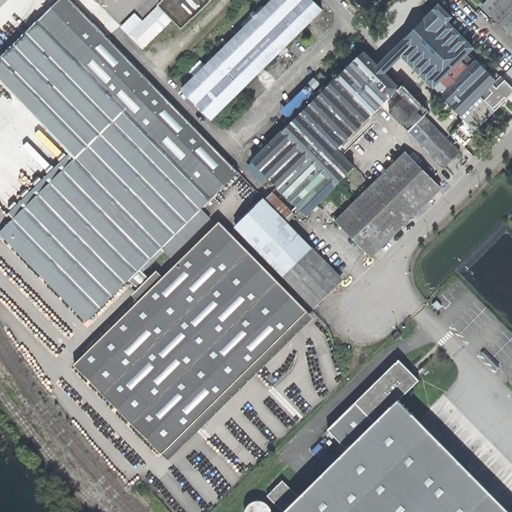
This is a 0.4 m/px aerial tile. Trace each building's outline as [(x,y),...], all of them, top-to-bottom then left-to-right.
[(200,209),(237,172),(71,0),(57,0),(0,56),(0,83),(68,152),(7,212),(14,219),(0,231),(0,232),(87,321),(136,272),(138,275),(163,250),(169,256),(209,218),(200,209)] [(183,27),(209,0),(163,0),(129,34),(143,48),(173,18),(183,27)] [(312,0),(272,0),(182,88),(211,117),(321,9),(312,0)] [(354,0),(367,13),(379,0),(354,0)] [(511,0),(487,0),(483,5),(511,35),(511,0)] [(443,77),(464,57),(467,55),(469,53),(473,48),(447,20),(451,16),(440,4),(377,65),(384,72),(402,54),(431,88),(443,77)] [(305,214),(354,165),(343,155),(375,123),(368,117),(383,103),(446,168),(461,153),(398,88),(399,87),(384,72),(377,65),(363,51),(252,162),(305,214)] [(467,55),(433,88),(460,116),(496,80),(467,55)] [(335,220),(371,255),(439,188),(404,152),(335,220)] [(235,226),(314,308),(342,282),(328,266),(298,235),(285,221),(292,214),(270,191),(263,198),(264,199),(235,226)] [(302,327),(311,317),(219,221),(74,365),(166,459),(302,327)] [(332,430),(351,450),(401,401),(421,381),(402,361),(355,407),(332,430)] [(287,511),(511,511),(401,401),(351,450),(302,498),(287,511)] [(270,496),(285,511),(287,511),(302,498),(285,481),(270,496)] [(247,511),(246,511),(274,511),(273,507),(269,503),(264,501),(259,500),(253,502),(249,506),(247,511)]
